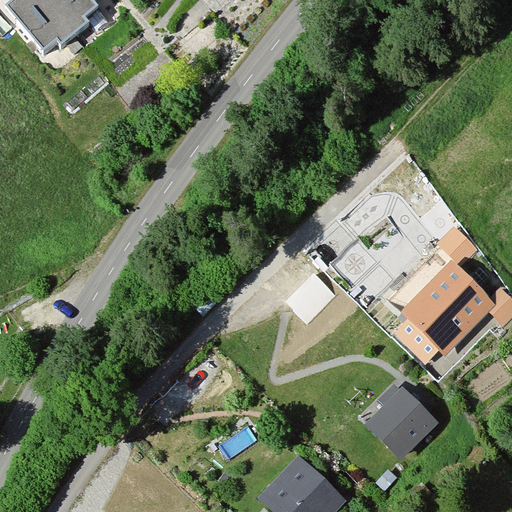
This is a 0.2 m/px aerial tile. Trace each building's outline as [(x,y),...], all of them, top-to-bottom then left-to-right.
[(94,10),(86,0),(18,0),(20,1),(8,11),(43,55),(55,45),(60,51),(87,28),(81,21),(94,10)] [(457,223),(440,242),(463,264),(481,245),(457,223)] [(403,315),(456,260),(438,242),(385,298),(403,315)] [(455,268),(407,318),(446,355),(488,312),(504,327),(511,319),(511,297),(503,289),(491,302),(455,268)] [(403,390),(365,427),(406,468),(444,431),(403,390)] [(332,511),(341,503),(293,460),(256,500),(269,511),(332,511)]
